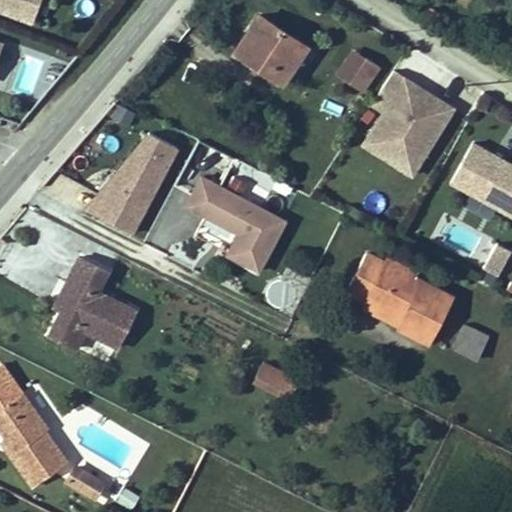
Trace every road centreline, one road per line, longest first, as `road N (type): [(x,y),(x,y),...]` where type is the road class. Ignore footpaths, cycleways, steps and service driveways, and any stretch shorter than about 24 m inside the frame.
road 1 (tertiary): [(20,151),(156,0)]
road 2 (residential): [(511,89),(372,0)]
